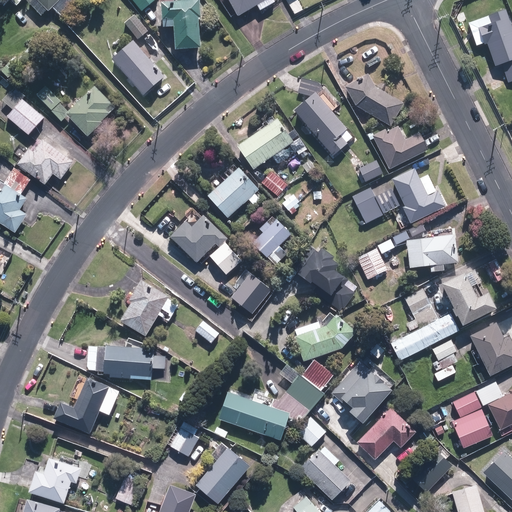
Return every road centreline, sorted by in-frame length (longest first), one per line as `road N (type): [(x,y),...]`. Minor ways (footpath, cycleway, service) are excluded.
road 1 (residential): [(389,0),(229,91),(143,168),(71,259),(0,396)]
road 2 (residential): [(511,216),(403,0)]
